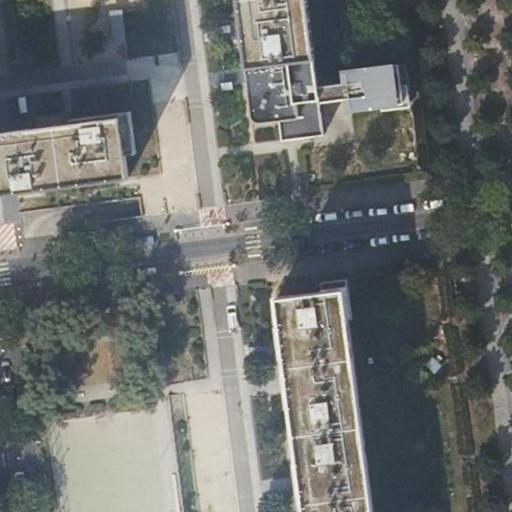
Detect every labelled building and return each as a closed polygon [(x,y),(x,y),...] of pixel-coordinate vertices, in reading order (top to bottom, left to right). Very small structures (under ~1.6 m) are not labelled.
[(0,0),(0,194),(128,178),(125,154),(136,153),(131,112),(90,117),(71,120),(72,125),(43,128),(0,133),(0,0)] [(253,110),(255,129),(281,126),(282,140),(325,135),(321,102),(350,99),(352,110),(412,103),(407,64),(347,72),(348,83),(318,87),(307,0),(238,0),(242,28),(253,110)] [(109,12),(115,43),(127,40),(121,9),(109,12)] [(14,198),(0,200),(0,222),(17,220),(14,198)] [(373,511),(349,319),(353,318),(348,279),(342,280),(344,290),(324,292),(277,298),(281,326),(277,327),(279,345),(285,395),(287,407),(291,406),(298,462),(294,463),(295,472),(300,511),(373,511)] [(344,290),(342,280),(323,282),(324,292),(344,290)]
